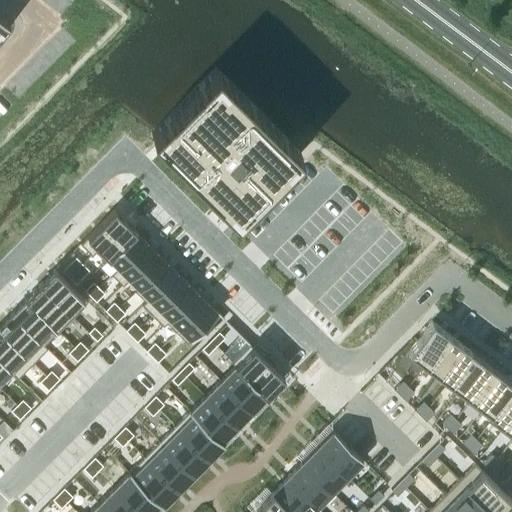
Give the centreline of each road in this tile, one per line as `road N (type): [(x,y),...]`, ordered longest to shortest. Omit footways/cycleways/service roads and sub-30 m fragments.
road 1 (residential): [(0,276),(123,150),(347,362)]
road 2 (residential): [(347,362),(363,357),(449,279),(511,320)]
road 3 (primary): [(511,72),(416,0)]
